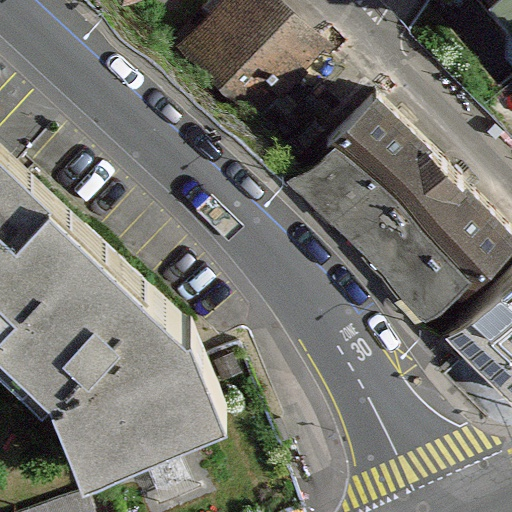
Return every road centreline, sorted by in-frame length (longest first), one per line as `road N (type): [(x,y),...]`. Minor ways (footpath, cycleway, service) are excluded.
road 1 (residential): [(10,0),(299,275),(432,511)]
road 2 (residential): [(330,0),(511,188)]
